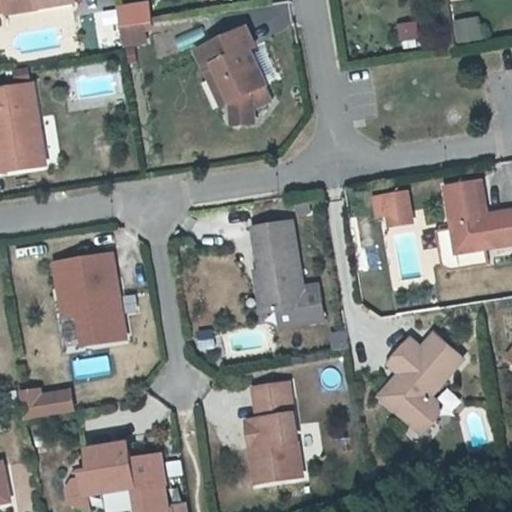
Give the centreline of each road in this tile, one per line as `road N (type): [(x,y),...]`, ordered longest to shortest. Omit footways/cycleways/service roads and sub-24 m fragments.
road 1 (residential): [(152,199),(273,181),(316,159),(332,127)]
road 2 (residential): [(332,127),(380,160),(511,140)]
road 3 (residential): [(180,383),(152,199)]
road 4 (residential): [(0,222),(152,199)]
road 5 (residential): [(332,127),(310,0)]
